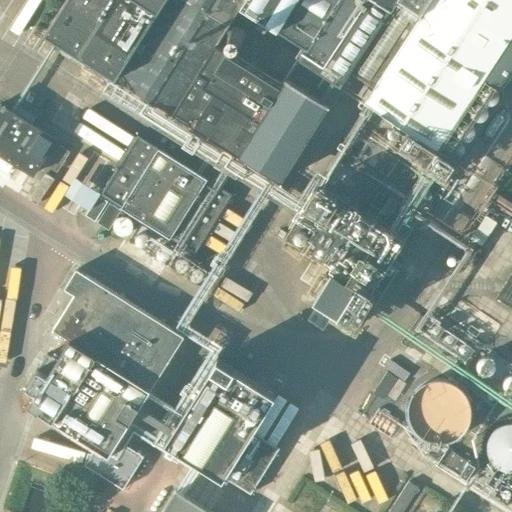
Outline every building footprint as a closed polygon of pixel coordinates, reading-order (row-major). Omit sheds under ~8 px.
[(511,0),(65,0),(45,34),(116,79),(115,79),(280,182),(329,104),(286,77),(281,86),(215,44),(240,5),(306,47),(299,58),(341,85),(351,69),(372,85),(362,100),(457,162),(504,88),(501,86),(511,69),(511,0)] [(56,140),(1,105),(0,106),(0,153),(34,175),(56,140)] [(455,162),(374,108),(364,124),(445,177),(455,162)] [(233,193),(221,186),(212,181),(138,135),(101,194),(195,253),(233,193)] [(60,146),(48,166),(57,172),(70,152),(60,146)] [(402,205),(328,158),(304,196),(399,256),(413,233),(393,220),(402,205)] [(423,214),(445,181),(427,170),(406,203),(423,214)] [(455,221),(464,196),(443,188),(434,213),(455,221)] [(98,195),(85,215),(95,221),(107,201),(98,195)] [(109,203),(97,222),(108,229),(120,210),(109,203)] [(471,239),(483,246),(497,223),(486,215),(471,239)] [(74,293),(53,328),(69,339),(47,374),(62,384),(51,402),(60,409),(52,422),(108,456),(150,389),(184,335),(77,268),(76,268),(64,287),(74,293)] [(501,290),(496,299),(511,308),(511,272),(509,277),(501,290)] [(352,299),(328,284),(309,315),(333,330),(352,299)] [(275,394),(217,358),(165,441),(250,494),(276,453),(275,452),(272,458),(246,441),(275,394)] [(387,371),(374,392),(384,399),(397,378),(387,371)] [(458,416),(459,410),(459,404),(457,399),(452,392),(445,387),(439,385),(435,384),(429,384),(424,386),(416,391),(413,395),(410,399),(409,404),(408,409),(408,414),(409,418),(412,424),(415,427),(418,430),(423,433),(428,435),(432,435),(436,435),(442,434),(445,433),(450,429),(453,426),(456,421),(458,416)] [(511,422),(503,421),(498,421),(494,422),(489,425),(485,427),(482,430),(479,436),(477,441),(477,446),(477,451),(479,455),(480,459),(483,463),(486,466),(491,469),(500,472),(506,472),(511,470),(511,422)] [(457,476),(469,461),(451,448),(440,463),(457,476)] [(409,482),(390,511),(403,511),(419,488),(409,482)] [(210,511),(187,497),(175,490),(161,511),(210,511)]
